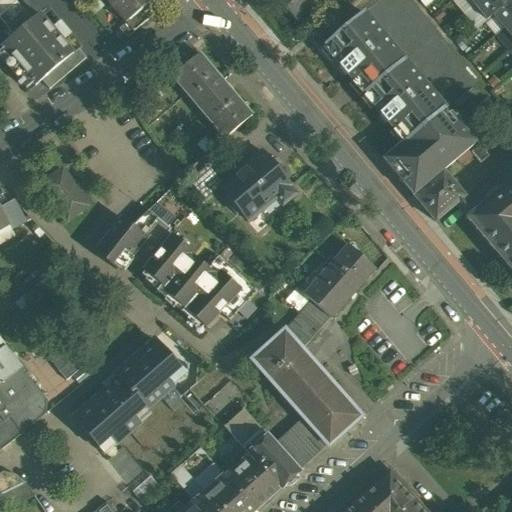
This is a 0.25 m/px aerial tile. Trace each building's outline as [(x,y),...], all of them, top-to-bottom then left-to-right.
[(0,0),(0,17),(17,3),(14,0),(0,0)] [(153,1),(151,0),(104,0),(125,24),(149,4),(153,1)] [(277,0),(298,24),(325,0),(277,0)] [(492,16),(511,0),(481,0),(474,7),(486,21),(492,16)] [(511,0),(492,16),(504,30),(511,23),(511,0)] [(17,3),(0,17),(0,20),(6,28),(24,12),(17,3)] [(157,13),(149,4),(125,24),(118,30),(126,39),(157,13)] [(24,12),(6,28),(14,37),(32,21),(24,12)] [(363,13),(323,47),(364,95),(404,62),(363,13)] [(54,32),(39,15),(32,21),(14,37),(1,47),(35,87),(41,81),(73,54),(61,40),(65,36),(58,28),(54,32)] [(73,54),(41,81),(49,90),(86,59),(78,50),(73,54)] [(229,93),(219,81),(220,80),(199,55),(171,78),(224,139),(251,117),(230,92),(229,93)] [(444,110),(404,62),(364,95),(403,142),(404,143),(444,110)] [(444,110),(404,143),(403,142),(390,154),(420,190),(443,172),(474,145),(444,110)] [(261,153),(219,189),(248,223),(275,200),(282,208),(296,195),(290,187),(261,153)] [(71,218),(91,205),(63,164),(44,177),(71,218)] [(465,198),(443,172),(420,190),(413,197),(435,223),(455,206),(464,199),(465,198)] [(511,180),(476,212),(464,199),(455,206),(511,273),(511,180)] [(26,223),(14,202),(0,209),(0,212),(8,226),(7,226),(10,232),(26,223)] [(171,231),(148,211),(131,227),(144,237),(129,255),(144,269),(171,236),(168,234),(171,231)] [(120,219),(93,253),(117,271),(129,255),(144,237),(131,227),(120,219)] [(218,258),(207,270),(188,254),(190,251),(171,236),(144,269),(142,271),(160,287),(158,289),(184,310),(206,330),(220,314),(229,322),(256,293),(218,258)] [(374,271),(347,248),(303,296),(311,303),(328,318),(331,320),(374,271)] [(311,303),(292,325),(309,341),(319,329),(320,329),(328,318),(311,303)] [(300,351),(284,333),(251,362),(304,420),(327,446),(328,447),(360,418),(300,351)] [(114,376),(118,381),(74,420),(98,448),(108,439),(115,447),(141,424),(134,417),(143,409),(145,412),(185,377),(154,341),(114,376)] [(5,348),(0,351),(0,375),(17,363),(5,348)] [(84,367),(68,349),(51,364),(65,382),(84,367)] [(17,363),(0,375),(0,383),(17,372),(22,368),(18,362),(17,363)] [(47,402),(24,375),(21,378),(17,372),(0,383),(0,419),(2,423),(9,417),(22,434),(45,415),(47,402)] [(243,410),(223,428),(246,454),(266,436),(243,410)] [(0,452),(22,434),(9,417),(2,423),(0,424),(0,452)] [(304,420),(276,446),(299,472),(327,446),(304,420)] [(266,436),(246,454),(248,456),(279,490),(280,491),(300,473),(299,472),(276,446),(266,436)] [(279,490),(248,456),(224,477),(255,511),(279,490)] [(3,473),(0,473),(0,497),(25,485),(15,476),(3,473)] [(374,486),(396,511),(423,511),(388,473),(374,486)] [(224,477),(204,494),(208,499),(198,508),(201,511),(254,511),(255,511),(224,477)] [(0,511),(33,496),(25,485),(0,497),(0,511)] [(396,511),(374,486),(344,511),(396,511)] [(113,511),(107,503),(97,510),(98,511),(113,511)]
